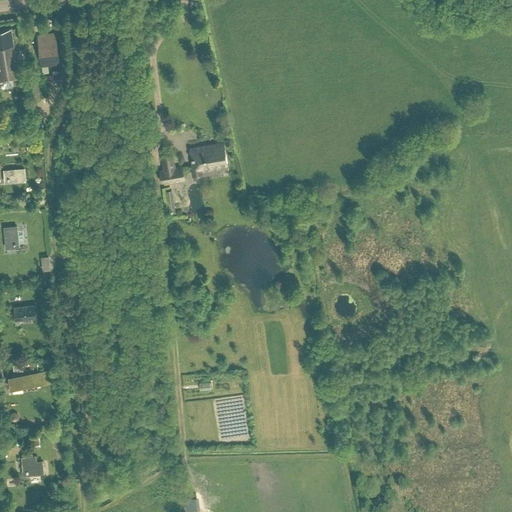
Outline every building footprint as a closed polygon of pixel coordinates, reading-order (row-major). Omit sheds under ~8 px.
[(11,28),(0,30),(0,80),(2,89),(14,87),(12,78),(21,77),(16,49),(13,50),(12,44),(14,44),(11,28)] [(42,64),(60,62),(56,32),(38,34),(42,64)] [(190,148),(193,168),(202,167),(202,168),(219,165),(219,163),(227,162),(224,141),(198,146),(198,147),(190,148)] [(161,153),(164,169),(175,167),(172,152),(161,153)] [(175,167),(164,169),(162,169),(164,182),(184,178),(182,166),(175,167)] [(5,179),(9,178),(9,180),(26,179),(25,167),(8,168),(4,169),(5,179)] [(168,210),(174,209),(171,189),(165,190),(168,210)] [(6,242),(7,246),(11,246),(10,242),(14,242),(16,242),(16,241),(18,241),(17,225),(5,226),(6,242)] [(49,255),(42,256),(43,269),(50,269),(49,255)] [(15,306),(16,318),(36,316),(35,303),(19,305),(15,306)] [(9,374),(10,387),(62,382),(60,368),(9,374)] [(37,460),(36,454),(22,455),(23,466),(27,466),(27,469),(27,471),(28,473),(44,472),(43,459),(37,460)]
